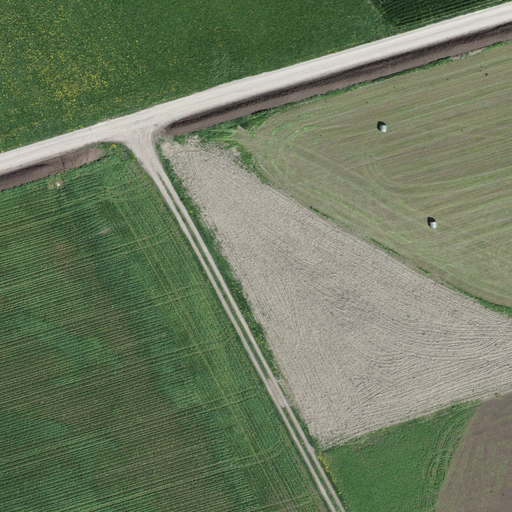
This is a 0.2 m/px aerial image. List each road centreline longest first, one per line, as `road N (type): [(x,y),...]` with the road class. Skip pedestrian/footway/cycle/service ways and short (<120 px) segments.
road 1 (track): [(0,161),(511,7)]
road 2 (track): [(336,511),(128,122)]
